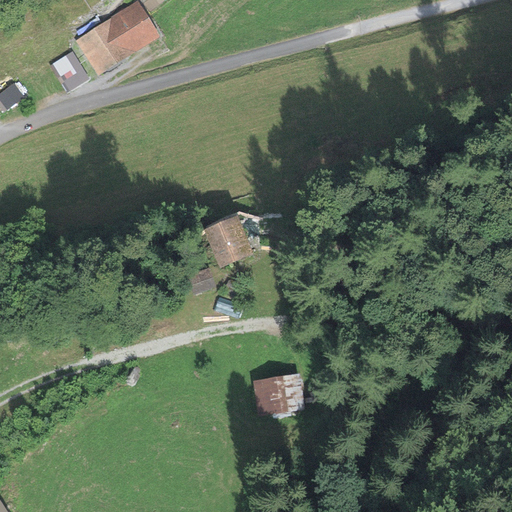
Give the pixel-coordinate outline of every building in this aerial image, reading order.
[(150,36),(134,10),(81,42),(97,68),(150,36)] [(57,54),(33,65),(49,99),(73,89),(57,54)] [(0,109),(15,99),(3,81),(0,83),(0,109)] [(208,233),(219,260),(242,250),(237,238),(243,236),(237,222),(208,233)] [(209,287),(204,273),(189,279),(194,292),(209,287)] [(257,385),(261,413),(300,407),(295,380),(279,382),(257,385)]
